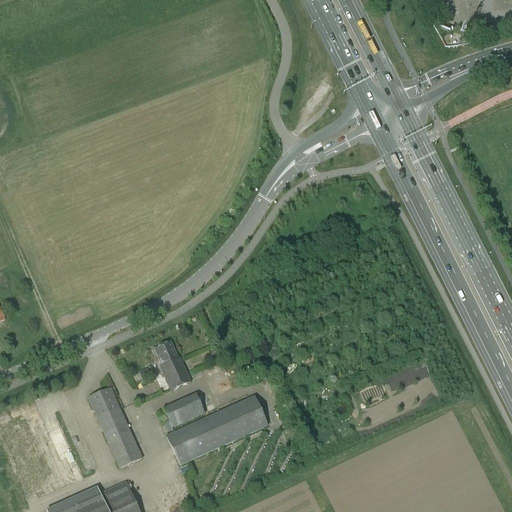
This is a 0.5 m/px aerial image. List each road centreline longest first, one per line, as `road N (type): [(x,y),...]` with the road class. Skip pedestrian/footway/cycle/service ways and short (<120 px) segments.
road 1 (unclassified): [(0,377),(186,289),(299,158)]
road 2 (primary): [(374,116),(511,392)]
road 3 (primary): [(511,331),(398,104)]
road 4 (unknown): [(44,494),(28,431),(42,404),(85,386),(109,465)]
road 5 (unclassified): [(299,158),(272,108),(288,41),(272,0)]
road 6 (primary): [(315,0),(374,116)]
road 7 (secondary): [(398,104),(511,56)]
